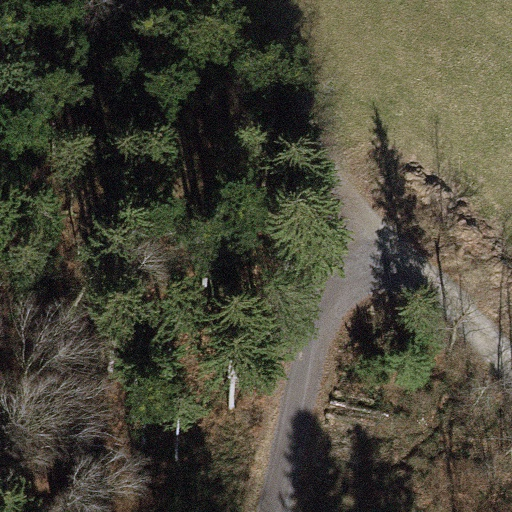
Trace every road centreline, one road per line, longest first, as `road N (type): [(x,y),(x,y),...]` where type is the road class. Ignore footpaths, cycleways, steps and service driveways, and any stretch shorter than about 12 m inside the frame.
road 1 (track): [(511,385),(349,238),(267,63),(183,0)]
road 2 (track): [(279,511),(349,238)]
